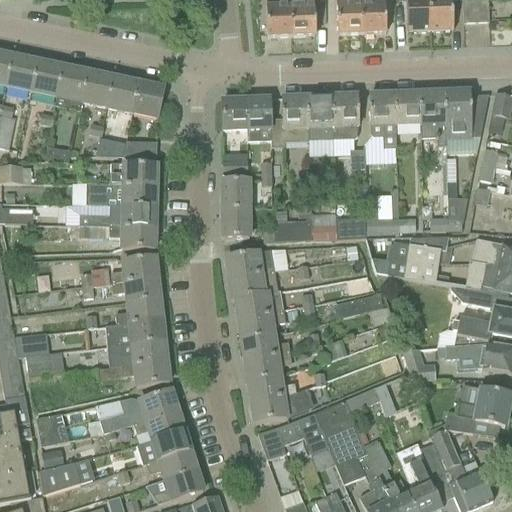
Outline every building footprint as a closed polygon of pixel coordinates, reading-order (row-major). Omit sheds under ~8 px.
[(290,41),(289,7),(278,9),(277,0),(264,0),(266,42),(290,41)] [(314,40),(313,0),(317,0),(288,0),(289,7),(290,41),(314,40)] [(405,0),(405,3),(406,37),(429,36),(428,2),(427,0),(405,0)] [(450,1),(428,2),(429,36),(452,35),(451,4),(461,4),(461,1),(450,1)] [(487,3),(461,4),(462,28),(488,27),(487,3)] [(385,37),(383,4),(359,5),(360,38),(385,37)] [(360,38),(359,5),(335,6),(336,39),(360,38)] [(0,58),(0,89),(5,91),(11,61),(0,58)] [(36,67),(11,61),(5,91),(30,96),(36,67)] [(36,67),(30,96),(55,101),(61,72),(36,67)] [(61,72),(55,101),(68,104),(65,114),(78,116),(80,107),(86,77),(61,72)] [(86,77),(80,107),(105,112),(111,83),(86,77)] [(137,88),(111,83),(105,112),(130,117),(137,88)] [(162,93),(137,88),(130,117),(156,123),(162,93)] [(478,142),(482,126),(487,100),(468,100),(468,96),(443,97),(444,143),(478,142)] [(444,143),(443,97),(418,98),(419,130),(419,143),(434,143),(434,146),(436,146),(436,151),(444,151),(444,145),(445,145),(444,143)] [(419,130),(418,98),(393,99),(394,131),(419,130)] [(394,131),(393,99),(368,100),(368,114),(367,114),(367,118),(368,118),(369,138),(372,143),(382,142),(382,153),(395,152),(394,131)] [(493,99),(489,120),(503,123),(506,124),(511,103),(493,99)] [(356,101),(330,102),(331,133),(332,145),(353,144),(356,141),(356,132),(357,132),(356,118),(357,118),(357,114),(356,114),(356,101)] [(331,133),(330,102),(306,103),(307,145),(319,144),(323,148),(326,145),(332,145),(331,133)] [(281,124),(269,125),(269,133),(270,153),(283,152),(283,147),(307,147),(307,145),(306,103),(280,103),(281,117),(280,117),(280,121),(281,121),(281,124)] [(269,133),(269,125),(268,104),(244,105),(245,134),(246,134),(246,146),(257,146),(257,134),(269,133)] [(245,134),(244,105),(220,105),(221,135),(245,134)] [(0,110),(0,111),(0,152),(7,154),(13,123),(10,123),(12,112),(0,110)] [(49,131),(51,121),(40,119),(38,129),(49,131)] [(503,123),(489,120),(486,135),(500,138),(503,123)] [(102,131),(89,129),(87,139),(100,142),(102,131)] [(121,163),(124,149),(99,144),(94,162),(121,163)] [(124,147),(124,149),(121,163),(155,164),(155,148),(124,147)] [(41,167),(67,167),(69,157),(44,152),(41,167)] [(483,154),(480,169),(493,172),(496,156),(483,154)] [(352,155),(349,156),(349,160),(350,183),(364,183),(363,155),(352,155)] [(245,178),(245,165),(236,165),(230,168),(221,168),(221,176),(227,176),(227,178),(245,178)] [(260,180),(270,180),(270,168),(260,168),(260,180)] [(109,180),(109,190),(154,191),(155,170),(119,169),(119,180),(109,180)] [(493,172),(480,169),(477,185),(490,187),(493,172)] [(0,189),(20,190),(21,173),(0,172),(0,189)] [(270,192),(270,180),(260,180),(260,192),(270,192)] [(221,214),(247,214),(247,185),(220,185),(221,214)] [(154,191),(109,190),(88,189),(87,210),(108,211),(154,212),(154,191)] [(495,190),(494,196),(502,198),(503,191),(495,190)] [(472,209),(485,211),(488,195),(475,193),(472,209)] [(364,217),(365,240),(391,239),(391,241),(397,240),(396,194),(389,194),(389,201),(376,201),(376,209),(365,210),(365,217),(364,217)] [(4,198),(4,209),(13,209),(13,198),(4,198)] [(448,236),(460,236),(465,203),(446,203),(447,223),(448,223),(448,236)] [(78,221),(77,231),(88,231),(108,232),(153,233),(154,212),(108,211),(108,221),(78,221)] [(0,228),(31,229),(32,214),(0,214),(0,228)] [(247,243),(247,214),(221,214),(221,243),(247,243)] [(334,224),(335,245),(364,243),(363,222),(334,224)] [(428,237),(448,236),(448,223),(447,223),(428,224),(428,237)] [(414,224),(397,225),(398,238),(414,237),(414,224)] [(273,248),(311,246),(309,226),(272,228),(273,248)] [(325,230),(310,231),(311,246),(325,245),(325,244),(325,230)] [(88,231),(77,231),(77,243),(87,243),(88,231)] [(153,233),(108,232),(107,242),(120,242),(119,253),(153,254),(153,233)] [(271,237),(261,237),(261,248),(272,248),(271,237)] [(391,251),(386,281),(434,289),(437,269),(439,256),(444,257),(446,243),(421,244),(408,244),(407,250),(391,248),(391,251)] [(469,268),(469,269),(470,269),(485,271),(481,291),(482,291),(511,297),(511,252),(476,245),(472,268),(469,267),(469,268)] [(355,251),(345,252),(347,265),(356,264),(355,251)] [(272,276),(269,255),(224,262),(227,284),(272,276)] [(122,277),(109,278),(110,288),(156,283),(153,262),(120,266),(122,277)] [(305,271),(296,273),(298,285),(307,283),(305,271)] [(272,276),(227,284),(230,304),(263,299),(276,297),(272,276)] [(90,279),(79,280),(80,292),(91,290),(90,285),(90,279)] [(158,304),(156,283),(110,288),(112,299),(124,298),(125,308),(158,304)] [(367,288),(356,290),(357,299),(369,297),(367,288)] [(93,303),(91,291),(91,290),(80,292),(82,304),(93,303)] [(450,291),(449,295),(461,306),(488,312),(491,299),(450,291)] [(278,296),(276,297),(263,299),(230,304),(231,305),(234,304),(237,324),(281,317),(278,296)] [(302,313),(312,311),(310,299),(300,301),(302,313)] [(378,300),(332,311),(335,325),(381,314),(378,300)] [(158,304),(125,308),(126,318),(114,319),(115,330),(160,325),(158,304)] [(6,305),(0,305),(0,318),(8,317),(6,305)] [(312,311),(302,313),(304,324),(314,322),(312,311)] [(457,323),(454,336),(445,334),(438,338),(435,353),(442,352),(486,348),(488,337),(511,342),(511,317),(492,313),(488,329),(457,323)] [(295,315),(286,317),(287,328),(297,327),(295,315)] [(8,317),(0,318),(0,330),(10,329),(8,317)] [(283,327),(281,317),(237,324),(240,345),(272,340),(271,329),(283,327)] [(84,321),(85,334),(96,332),(95,320),(84,321)] [(115,330),(103,331),(105,352),(113,351),(117,351),(163,346),(160,325),(115,330)] [(0,342),(13,341),(10,329),(0,330),(0,342)] [(384,330),(376,332),(380,346),(389,343),(384,330)] [(24,361),(47,359),(44,339),(13,342),(15,353),(16,363),(24,362),(24,361)] [(316,339),(307,340),(307,345),(308,352),(318,351),(316,339)] [(274,350),(272,340),(240,345),(243,365),(288,358),(287,348),(274,350)] [(13,341),(0,342),(0,355),(15,353),(13,342),(13,341)] [(113,351),(105,352),(108,373),(120,371),(165,366),(163,346),(117,351),(113,351)] [(486,348),(442,352),(442,364),(458,363),(458,362),(483,359),(480,373),(511,379),(511,353),(486,349),(486,348)] [(319,358),(318,351),(308,352),(309,354),(309,359),(319,358)] [(0,367),(17,365),(16,363),(15,353),(0,355),(0,367)] [(410,387),(425,385),(433,384),(432,369),(422,370),(417,354),(400,356),(408,380),(410,387)] [(24,361),(24,362),(27,384),(62,379),(60,358),(47,359),(24,361)] [(288,358),(243,365),(246,386),(278,381),(277,371),(290,369),(288,358)] [(17,365),(0,367),(0,380),(19,377),(17,365)] [(121,384),(121,382),(133,380),(135,391),(167,388),(165,366),(120,371),(108,373),(90,375),(91,387),(121,384)] [(21,389),(19,377),(0,380),(0,385),(1,393),(21,389)] [(325,391),(324,387),(323,378),(312,380),(314,392),(325,391)] [(280,391),(278,381),(246,386),(249,406),(294,400),(293,389),(280,391)] [(21,389),(1,393),(3,405),(23,401),(21,389)] [(374,394),(378,406),(383,422),(393,419),(384,390),(374,394)] [(509,399),(476,393),(473,411),(458,408),(455,421),(445,419),(442,436),(444,434),(471,438),(474,425),(503,431),(509,399)] [(378,406),(374,394),(345,406),(350,417),(378,406)] [(169,395),(138,405),(129,403),(118,407),(121,418),(98,426),(102,439),(112,436),(132,430),(176,416),(169,395)] [(294,400),(249,406),(252,427),(285,422),(300,417),(297,409),(295,409),(294,400)] [(26,414),(24,405),(0,409),(0,509),(8,508),(9,511),(42,511),(41,502),(29,504),(13,417),(26,414)] [(343,406),(313,419),(327,454),(342,490),(363,481),(371,495),(357,502),(362,511),(391,511),(372,474),(363,451),(361,452),(348,418),(350,417),(345,406),(343,406)] [(176,416),(132,430),(135,440),(147,436),(150,445),(182,435),(176,416)] [(313,419),(295,425),(302,443),(309,461),(327,454),(313,419)] [(56,420),(34,424),(39,451),(62,447),(56,420)] [(295,425),(275,432),(282,451),(302,443),(295,425)] [(275,432),(256,439),(265,465),(285,458),(282,451),(275,432)] [(442,436),(428,442),(431,449),(431,450),(436,463),(443,480),(456,511),(476,511),(491,506),(478,475),(464,481),(444,434),(442,436)] [(182,435),(150,445),(153,455),(141,459),(144,469),(188,455),(182,435)] [(115,443),(112,436),(102,439),(104,446),(115,443)] [(372,474),(391,511),(418,511),(411,494),(410,494),(405,496),(398,484),(392,488),(384,474),(389,472),(377,447),(376,448),(375,446),(368,449),(363,451),(372,474)] [(423,463),(401,473),(410,494),(411,494),(418,511),(439,511),(427,486),(443,480),(436,463),(431,450),(431,449),(419,455),(423,463)] [(59,454),(40,458),(43,473),(62,469),(59,454)] [(195,475),(188,455),(144,469),(148,480),(160,476),(163,485),(195,475)] [(73,468),(37,477),(41,501),(79,489),(73,468)] [(128,487),(125,475),(115,478),(119,490),(128,487)] [(163,485),(151,489),(157,510),(201,496),(195,475),(163,485)] [(303,511),(302,508),(297,495),(278,502),(281,511),(303,511)] [(324,502),(328,511),(340,511),(334,497),(324,502)] [(105,505),(107,511),(120,511),(117,501),(105,505)] [(218,511),(215,501),(190,509),(191,511),(218,511)] [(328,511),(324,502),(313,507),(315,511),(328,511)]
